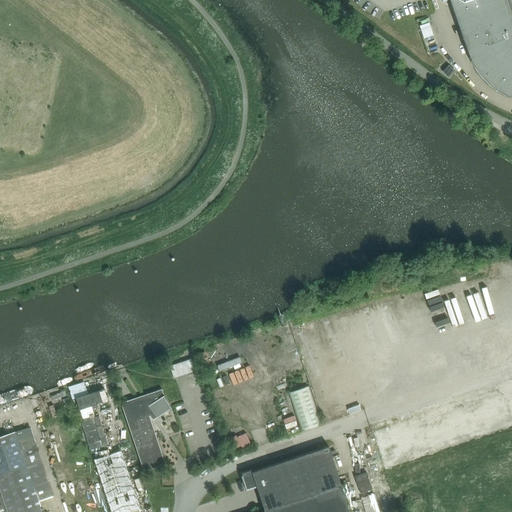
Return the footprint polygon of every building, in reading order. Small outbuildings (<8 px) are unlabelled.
[(511,0),(448,0),(467,53),(471,62),(476,70),(482,78),(489,85),(497,91),(505,96),(511,98),(511,0)] [(428,23),(419,26),(424,39),(433,36),(428,23)] [(448,67),(444,72),(449,76),(454,72),(448,67)] [(511,280),(504,280),(498,282),(507,309),(511,307),(511,280)] [(428,281),(414,286),(422,310),(436,306),(428,281)] [(498,282),(484,286),(493,314),(507,309),(498,282)] [(414,286),(401,290),(409,314),(422,310),(414,286)] [(484,286),(471,291),(480,318),(493,314),(484,286)] [(401,290),(387,294),(395,319),(409,314),(401,290)] [(471,291),(458,295),(467,322),(480,318),(471,291)] [(387,294),(374,299),(382,323),(395,319),(387,294)] [(374,299),(361,303),(369,327),(382,323),(374,299)] [(361,303),(347,307),(355,332),(369,327),(361,303)] [(436,306),(422,310),(430,334),(444,330),(436,306)] [(347,307),(334,312),(342,336),(355,332),(347,307)] [(422,310),(409,314),(416,339),(430,334),(422,310)] [(334,312),(321,316),(329,340),(342,336),(334,312)] [(409,314),(395,319),(403,343),(416,339),(409,314)] [(321,316),(307,320),(315,345),(329,340),(321,316)] [(395,319),(382,323),(390,347),(403,343),(395,319)] [(307,320),(294,325),(301,349),(315,345),(307,320)] [(382,323),(369,327),(376,352),(390,347),(382,323)] [(369,327),(355,332),(363,356),(376,352),(369,327)] [(355,332),(342,336),(350,360),(363,356),(355,332)] [(342,336),(329,340),(337,365),(350,360),(342,336)] [(329,340),(315,345),(323,369),(337,365),(329,340)] [(315,345),(301,349),(309,373),(323,369),(315,345)] [(192,359),(169,366),(173,378),(196,370),(192,359)] [(511,379),(373,419),(386,467),(414,460),(412,451),(508,424),(508,427),(511,426),(511,379)] [(321,424),(308,385),(287,392),(300,431),(321,424)] [(79,409),(107,400),(104,389),(75,398),(79,409)] [(163,463),(147,416),(150,416),(153,420),(171,408),(163,395),(162,389),(121,402),(144,469),(163,463)] [(14,432),(0,436),(0,490),(7,511),(41,511),(38,503),(37,501),(26,466),(41,461),(30,426),(14,432)] [(224,456),(219,440),(213,442),(218,458),(224,456)] [(251,470),(241,473),(246,488),(256,485),(256,487),(264,510),(340,485),(328,447),(328,446),(251,471),(251,470)] [(124,511),(140,507),(121,450),(93,459),(110,511),(124,511)] [(349,511),(340,485),(264,510),(264,511),(349,511)] [(347,487),(352,508),(358,506),(353,486),(347,487)]
